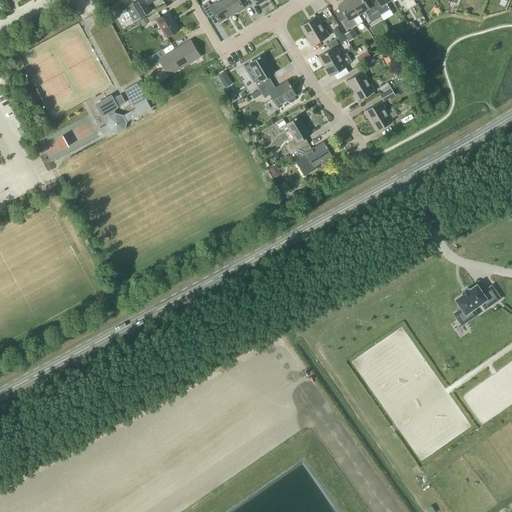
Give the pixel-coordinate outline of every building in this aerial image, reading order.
[(133,21),(147,13),(143,6),(153,0),(138,0),(139,1),(126,9),(133,21)] [(219,22),(231,15),(222,0),(218,0),(210,5),(208,2),(202,5),(209,17),(214,14),(219,22)] [(222,0),(231,15),(243,7),(238,0),(222,0)] [(352,18),(358,14),(349,0),(346,0),(338,5),(346,17),(340,20),(347,30),(356,24),(352,18)] [(378,11),(374,4),(372,1),(367,4),(364,0),(349,0),(358,14),(364,10),(368,17),(378,11)] [(386,2),(389,0),(378,0),(379,1),(374,4),(378,11),(380,14),(390,9),(386,2)] [(123,13),(118,5),(111,10),(115,17),(123,13)] [(167,37),(179,29),(168,13),(161,17),(157,11),(148,17),(152,25),(158,22),(167,37)] [(306,36),(323,26),(317,16),(300,26),(306,36)] [(149,22),(146,17),(140,20),(143,26),(149,22)] [(306,36),(312,46),(329,36),(323,26),(306,36)] [(357,36),(353,29),(344,34),(349,41),(357,36)] [(396,40),(400,37),(397,31),(392,33),(396,40)] [(346,40),(343,35),(338,38),(341,43),(346,40)] [(148,57),(152,64),(160,59),(169,75),(199,56),(190,41),(166,55),(162,49),(148,57)] [(324,66),(341,56),(335,46),(318,56),(324,66)] [(381,53),(385,60),(396,53),(393,46),(381,53)] [(372,58),(368,51),(357,57),(361,64),(372,58)] [(260,89),(272,82),(268,76),(274,73),(263,54),(250,63),(259,78),(255,81),(259,89),(260,89)] [(330,76),(347,66),(341,56),(324,66),(330,76)] [(163,68),(156,73),(161,81),(168,76),(163,68)] [(352,91),(369,80),(363,70),(346,81),(352,91)] [(224,72),(217,76),(221,82),(228,78),(224,72)] [(358,101),(375,90),(369,80),(352,91),(358,101)] [(294,95),(295,94),(287,81),(275,88),(272,82),(260,89),(259,89),(254,93),(256,97),(262,93),(265,98),(271,94),(273,98),(269,100),(273,108),(287,100),(288,102),(291,103),(294,101),(295,98),(294,95)] [(124,129),(126,122),(151,108),(137,83),(125,90),(135,108),(122,116),(115,114),(109,117),(107,124),(100,128),(104,134),(111,131),(118,132),(124,129)] [(387,90),(384,84),(378,87),(381,93),(387,90)] [(395,95),(391,88),(379,95),(384,102),(395,95)] [(121,94),(113,98),(117,107),(126,102),(121,94)] [(107,113),(109,117),(115,114),(113,110),(114,109),(117,107),(113,98),(98,107),(100,111),(107,113)] [(370,121),(387,111),(381,101),(364,111),(370,121)] [(416,114),(421,111),(418,106),(413,109),(416,114)] [(376,131),(393,121),(387,111),(370,121),(376,131)] [(296,150),(308,143),(305,137),(310,134),(300,115),(286,124),(295,139),(285,145),(290,154),(296,150)] [(312,149),(308,143),(296,150),(309,173),(316,168),(315,166),(332,155),(324,142),(312,149)] [(269,168),(271,173),(279,169),(277,164),(269,168)] [(469,288),(468,287),(465,289),(466,290),(465,291),(464,290),(460,292),(461,294),(453,299),(465,315),(481,304),(485,309),(500,298),(491,285),(483,291),(477,283),(469,288)]
